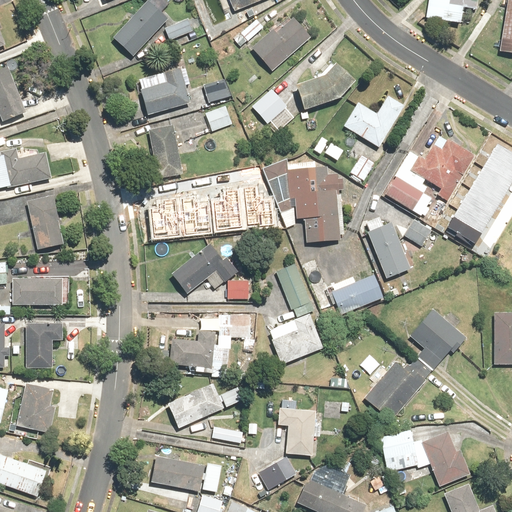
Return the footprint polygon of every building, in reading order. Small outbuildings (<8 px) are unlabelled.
[(227,0),(233,13),(264,0),(227,0)] [(475,11),(476,0),(448,0),(447,6),(475,11)] [(511,0),(505,0),(498,51),(511,53),(511,0)] [(132,58),(166,21),(146,3),(112,40),(132,58)] [(191,20),(166,29),(171,42),(186,36),(188,42),(198,39),(191,20)] [(257,20),(236,41),(244,48),(265,28),(257,20)] [(270,73),(309,39),(292,20),(275,34),(271,30),(249,48),(270,73)] [(293,87),(301,112),(338,101),(352,84),(333,67),(324,77),(293,87)] [(7,68),(0,71),(0,119),(2,123),(25,114),(7,68)] [(139,91),(146,116),(189,105),(180,70),(163,74),(165,84),(139,91)] [(224,79),(204,86),(211,105),(230,98),(224,79)] [(277,89),(254,107),(277,135),(299,117),(277,89)] [(356,104),(342,127),(377,149),(403,107),(386,97),(374,115),(356,104)] [(228,106),(207,115),(214,133),(236,124),(228,106)] [(260,120),(250,128),(257,136),(266,128),(260,120)] [(181,175),(172,128),(147,133),(156,180),(181,175)] [(314,142),(303,131),(293,141),(304,152),(314,142)] [(447,202),(473,157),(445,141),(440,150),(430,145),(422,160),(416,157),(408,172),(438,189),(435,195),(447,202)] [(344,153),(333,144),(326,153),(337,162),(344,153)] [(511,153),(496,144),(446,228),(476,246),(511,183),(511,153)] [(0,153),(0,156),(7,189),(50,180),(44,154),(17,160),(15,150),(0,153)] [(378,164),(364,155),(352,174),(366,183),(378,164)] [(286,166),(285,161),(261,169),(279,213),(294,211),(295,221),(303,220),(305,245),(343,242),(338,192),(342,191),(341,179),(337,179),(336,174),(326,175),(326,167),(314,168),(313,164),(286,166)] [(249,224),(272,222),(270,196),(258,197),(257,189),(246,190),(249,224)] [(216,202),(219,228),(242,226),(240,192),(229,193),(229,201),(216,202)] [(53,197),(25,204),(36,252),(63,245),(53,197)] [(187,233),(211,231),(209,205),(196,206),(196,198),(185,199),(187,233)] [(152,210),(154,236),(178,234),(175,200),(164,201),(165,209),(152,210)] [(435,232),(415,220),(405,237),(424,250),(435,232)] [(389,224),(366,233),(385,280),(409,270),(389,224)] [(220,262),(208,246),(168,275),(184,296),(206,280),(213,289),(236,272),(225,258),(220,262)] [(7,263),(0,264),(0,285),(9,284),(7,263)] [(434,263),(427,266),(433,281),(455,272),(451,263),(436,268),(434,263)] [(294,265),(275,272),(290,312),(293,311),(295,318),(312,311),(294,265)] [(373,276),(330,293),(339,316),(382,299),(373,276)] [(11,280),(11,307),(61,307),(61,281),(11,280)] [(251,282),(230,281),(229,289),(219,288),(218,301),(250,303),(251,282)] [(452,354),(466,339),(431,309),(407,336),(422,349),(407,367),(404,365),(401,369),(392,362),(362,398),(389,421),(449,352),(452,354)] [(511,313),(492,314),(492,365),(511,365),(511,313)] [(295,331),(269,341),(279,367),(322,350),(307,315),(291,321),(295,331)] [(3,325),(0,325),(0,369),(3,369),(3,358),(9,358),(9,350),(3,350),(3,325)] [(62,325),(24,326),(25,370),(51,369),(51,343),(62,343),(62,325)] [(170,339),(168,366),(210,370),(213,331),(196,330),(195,342),(170,339)] [(347,379),(333,378),(332,388),(346,389),(347,379)] [(52,391),(24,385),(15,427),(49,434),(55,409),(49,408),(52,391)] [(165,405),(176,429),(222,409),(211,385),(165,405)] [(240,387),(222,395),(227,408),(246,400),(240,387)] [(352,402),(342,402),(341,412),(351,413),(352,402)] [(312,457),(314,413),(276,411),(275,426),(286,427),(284,455),(312,457)] [(239,431),(216,427),(214,440),(237,444),(239,431)] [(447,433),(420,443),(437,488),(469,476),(459,451),(454,453),(447,433)] [(0,456),(0,485),(36,499),(45,473),(0,456)] [(152,457),(147,483),(196,492),(201,466),(152,457)] [(288,458),(260,474),(271,493),(299,476),(288,458)] [(226,466),(208,463),(204,491),(221,494),(226,466)] [(315,484),(304,509),(311,511),(362,511),(365,506),(315,484)] [(467,485),(442,495),(448,511),(492,511),(490,507),(478,511),(467,485)] [(221,511),(225,501),(205,495),(200,511),(221,511)] [(257,511),(234,502),(229,511),(257,511)]
